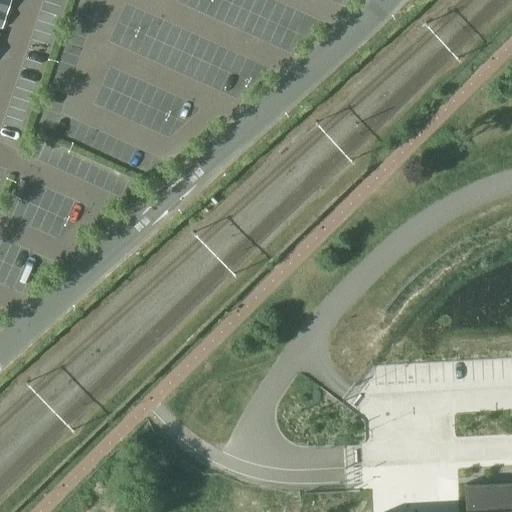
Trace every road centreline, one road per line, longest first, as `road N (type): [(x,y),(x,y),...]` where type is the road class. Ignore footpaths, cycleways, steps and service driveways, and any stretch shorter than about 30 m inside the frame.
road 1 (unclassified): [(34,322),(387,0)]
road 2 (unclassified): [(231,464),(275,383),(351,287),(429,220),(511,183)]
